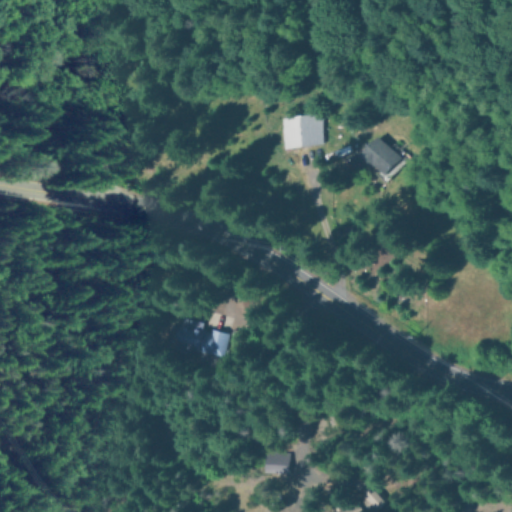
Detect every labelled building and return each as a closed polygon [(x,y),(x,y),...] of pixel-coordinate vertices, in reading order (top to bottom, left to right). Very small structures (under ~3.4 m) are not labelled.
[(279,116),(282,148),(319,145),(316,113),(279,116)] [(382,175),(396,157),(370,136),(356,154),(382,175)] [(201,323),(177,318),(171,347),(223,358),(228,334),(200,328),(201,323)] [(265,472),(288,473),(289,455),(266,455),(265,472)] [(376,511),(387,503),(373,488),(360,499),(372,511),(376,511)] [(364,511),(365,511),(356,500),(338,511),(364,511)]
